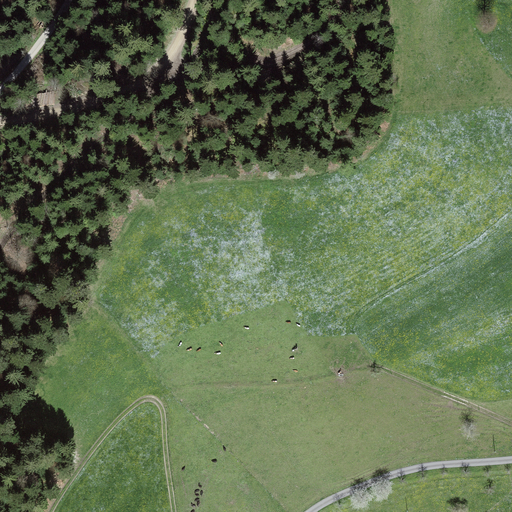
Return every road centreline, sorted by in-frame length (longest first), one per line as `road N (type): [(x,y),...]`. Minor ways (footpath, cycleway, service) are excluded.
road 1 (track): [(50,511),(112,424),(150,398),(164,407),(174,511)]
road 2 (unclassified): [(0,124),(154,79),(173,59),(192,0)]
road 3 (track): [(308,511),(428,464),(511,458)]
road 4 (track): [(341,0),(319,34),(279,58),(233,66),(173,59)]
road 5 (track): [(511,423),(361,361)]
